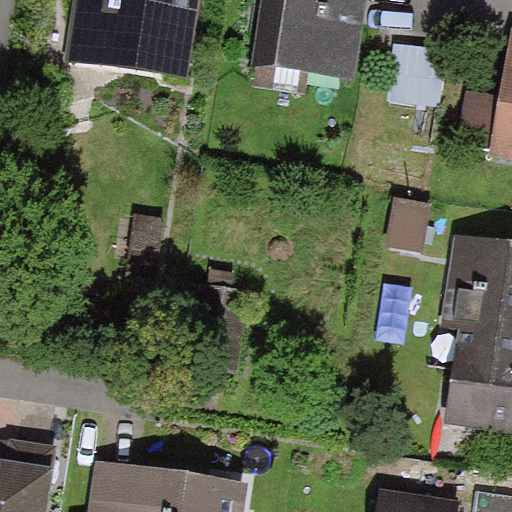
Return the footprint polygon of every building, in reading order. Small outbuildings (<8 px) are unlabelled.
[(73,0),(64,60),(189,77),(200,0),(73,0)] [(368,0),(264,0),(254,68),(355,84),(367,8),(368,0)] [(511,30),(500,96),(468,90),(458,145),(490,151),(489,158),(511,162),(511,30)] [(450,51),(395,43),(387,101),(441,109),(450,51)] [(362,178),(424,192),(434,148),(372,134),(362,178)] [(433,205),(395,198),(386,246),(424,253),(433,205)] [(511,244),(455,236),(440,329),(460,332),(446,425),(511,436),(511,244)] [(243,375),(254,293),(190,284),(179,366),(243,375)] [(7,458),(0,456),(0,511),(47,511),(59,443),(11,436),(7,458)] [(199,473),(96,457),(87,511),(244,511),(249,480),(199,473)] [(458,511),(460,502),(380,490),(376,511),(458,511)] [(511,511),(511,497),(476,492),(473,511),(511,511)]
